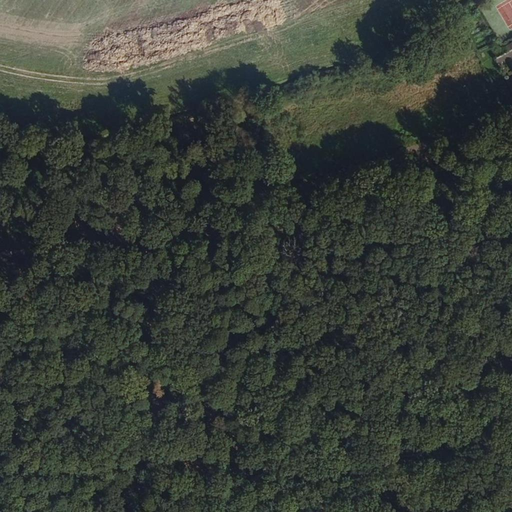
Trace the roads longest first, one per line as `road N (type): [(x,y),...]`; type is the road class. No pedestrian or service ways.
road 1 (unclassified): [(511,215),(0,254)]
road 2 (track): [(156,241),(511,116)]
road 3 (track): [(511,376),(358,511)]
